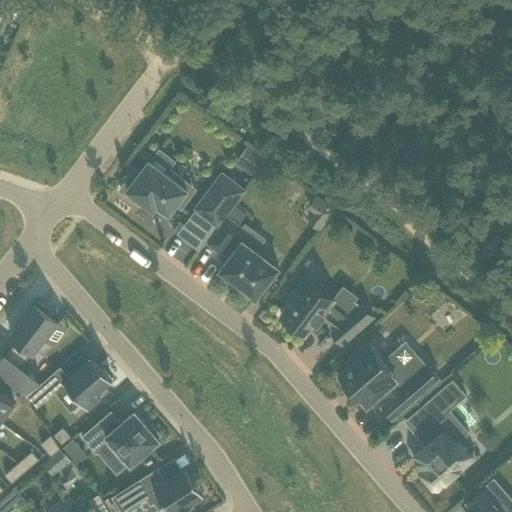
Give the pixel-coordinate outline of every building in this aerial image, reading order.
[(246,146),(236,161),(253,172),(263,157),(246,146)] [(180,183),(183,179),(168,167),(164,171),(149,159),(139,173),(135,170),(120,189),(139,203),(142,199),(154,208),(158,203),(169,212),(176,203),(181,207),(192,192),(180,183)] [(244,189),(222,172),(196,207),(218,224),(244,189)] [(320,231),(336,209),(324,200),(308,221),(320,231)] [(256,296),(278,267),(236,235),(243,227),(228,215),(207,242),(222,254),(223,252),(229,257),(220,269),(256,296)] [(335,298),(306,276),(289,299),(291,301),(281,315),(304,333),(315,319),(318,321),(322,315),(337,326),(331,332),(342,343),(374,316),(363,304),(361,305),(353,299),(347,308),(335,298)] [(34,351),(58,319),(36,302),(35,301),(10,332),(18,339),(6,354),(5,353),(0,359),(0,374),(25,394),(41,381),(21,365),(32,349),(34,351)] [(431,314),(445,331),(459,320),(445,302),(431,314)] [(384,360),(369,343),(349,361),(351,364),(338,374),(340,377),(338,379),(347,389),(350,387),(352,390),(354,388),(367,403),(380,392),(388,401),(382,406),(392,418),(439,377),(429,365),(428,366),(419,356),(407,367),(393,351),(384,360)] [(60,366),(26,395),(34,409),(65,382),(87,408),(101,397),(97,392),(112,379),(92,356),(69,376),(60,366)] [(452,380),(421,407),(434,423),(465,395),(452,380)] [(0,420),(14,403),(0,391),(0,420)] [(112,409),(82,434),(97,451),(111,439),(131,462),(160,438),(158,435),(160,433),(152,424),(150,426),(135,409),(122,420),(112,409)] [(63,426),(54,434),(62,443),(71,435),(63,426)] [(422,470),(438,488),(474,457),(458,439),(455,441),(445,429),(413,456),(424,468),(422,470)] [(51,455),(60,447),(51,434),(46,438),(53,446),(47,451),(51,455)] [(53,446),(46,438),(41,443),(47,451),(53,446)] [(83,450),(73,438),(63,447),(73,458),(83,450)] [(31,464),(38,458),(32,451),(25,456),(31,464)] [(31,464),(25,456),(18,462),(25,470),(31,464)] [(60,470),(48,457),(42,462),(54,476),(60,470)] [(25,470),(18,462),(11,468),(18,476),(25,470)] [(158,467),(111,496),(121,511),(126,511),(147,499),(150,504),(154,501),(160,511),(174,511),(181,511),(193,505),(191,501),(204,493),(187,467),(166,480),(158,467)] [(18,476),(11,468),(5,474),(11,481),(18,476)] [(43,489),(52,484),(45,472),(36,477),(43,489)] [(22,496),(17,485),(8,492),(14,503),(22,496)] [(502,511),(493,502),(497,498),(486,485),(466,502),(474,511),(502,511)] [(93,507),(84,511),(110,511),(99,493),(89,499),(93,507)]
